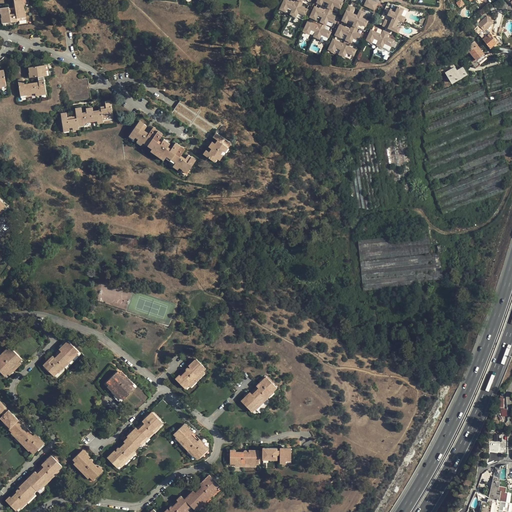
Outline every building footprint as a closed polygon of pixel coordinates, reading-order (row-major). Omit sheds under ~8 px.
[(1,18),(2,24),(18,21),(17,18),(26,17),(25,11),(24,11),(23,4),(24,3),(23,0),(14,0),(15,7),(17,15),(10,16),(9,8),(9,7),(0,8),(1,13),(2,18),(1,18)] [(324,0),(321,8),(326,10),(328,6),(334,9),(337,3),(331,0),(324,0)] [(334,9),(332,13),(336,15),(337,15),(339,11),(345,14),(348,8),(342,5),(344,0),(337,0),(337,3),(334,9)] [(372,0),(366,0),(365,5),(375,9),(378,2),(372,0)] [(289,5),(284,15),(289,17),(291,13),(297,16),(300,10),(289,5)] [(297,16),(295,20),(299,22),(302,17),(310,21),(312,15),(304,11),(306,7),(302,5),(300,10),(297,16)] [(390,9),(388,14),(393,16),(399,19),(403,21),(406,16),(402,14),(404,8),(398,5),(396,12),(390,9)] [(354,9),(347,25),(352,27),(354,23),(360,26),(363,20),(357,17),(359,11),(354,9)] [(319,12),(315,23),(319,25),(321,20),(328,23),(330,17),(319,12)] [(328,23),(326,28),(330,30),(332,25),(340,29),(343,23),(335,19),(336,15),(332,13),(330,17),(328,23)] [(360,26),(359,30),(363,32),(365,28),(371,31),(374,25),(368,22),(370,17),(365,14),(363,20),(360,26)] [(385,20),(383,25),(398,32),(401,27),(397,25),(399,19),(393,16),(391,23),(385,20)] [(482,17),(474,28),(479,32),(487,21),(482,17)] [(313,27),(308,38),(313,40),(315,35),(321,38),(323,32),(313,27)] [(321,38),(319,42),(323,44),(325,40),(333,44),(336,38),(328,34),(330,30),(326,28),(323,32),(321,38)] [(345,30),(341,40),(345,42),(348,38),(354,40),(356,34),(345,30)] [(354,40),(352,45),(356,47),(358,42),(366,46),(369,40),(361,36),(363,32),(359,30),(356,34),(354,40)] [(377,33),(373,43),(377,46),(379,41),(385,44),(388,38),(377,33)] [(489,33),(482,39),(490,48),(496,42),(494,39),(489,33)] [(385,44),(383,48),(388,50),(390,46),(398,49),(401,44),(392,40),(394,36),(390,34),(388,38),(385,44)] [(496,37),(494,39),(496,42),(490,48),(491,48),(496,47),(501,43),(496,37)] [(473,63),(476,67),(480,64),(478,62),(486,56),(474,41),(464,49),(467,53),(469,52),(476,61),(473,63)] [(339,45),(334,55),(339,57),(341,53),(347,55),(349,50),(339,45)] [(347,55),(345,60),(349,62),(351,57),(360,61),(362,55),(354,51),(356,47),(352,45),(349,50),(347,55)] [(483,70),(491,97),(511,91),(511,63),(511,62),(483,70)] [(18,80),(20,96),(31,94),(31,93),(35,93),(46,92),(44,76),(47,76),(46,70),(45,70),(44,65),(29,67),(29,72),(30,78),(36,77),(38,76),(39,83),(25,86),(24,84),(24,79),(18,80)] [(446,72),(452,82),(466,74),(462,67),(456,71),(454,68),(446,72)] [(65,78),(68,102),(91,98),(87,74),(65,78)] [(422,97),(425,104),(482,81),(479,74),(422,97)] [(37,82),(24,84),(25,86),(39,83),(38,76),(36,77),(37,82)] [(425,163),(428,171),(511,137),(511,96),(489,105),(493,115),(489,117),(487,109),(488,109),(485,101),(487,101),(484,94),(485,93),(481,85),(423,108),(427,117),(425,117),(428,125),(425,126),(428,133),(423,135),(425,142),(423,143),(430,160),(425,163)] [(182,98),(171,115),(205,138),(217,122),(182,98)] [(61,113),(63,129),(69,128),(72,127),(78,127),(78,124),(84,123),(89,122),(97,121),(103,120),(103,117),(113,116),(111,100),(105,101),(106,106),(106,108),(101,109),(101,110),(101,111),(82,114),(82,113),(81,108),(75,108),(76,116),(77,118),(68,119),(67,117),(67,113),(61,113)] [(139,121),(130,134),(135,137),(138,139),(143,143),(143,142),(145,140),(149,143),(153,147),(152,148),(152,149),(165,158),(165,157),(167,156),(171,159),(176,162),(175,164),(174,164),(179,167),(180,167),(182,169),(182,170),(187,173),(196,160),(188,155),(186,158),(184,160),(180,157),(181,155),(185,149),(175,143),(171,149),(170,151),(157,142),(158,140),(163,134),(153,127),(149,133),(148,135),(143,131),(144,130),(147,126),(139,121)] [(206,150),(203,154),(214,162),(216,158),(217,159),(220,153),(222,150),(223,151),(226,146),(229,141),(216,133),(213,137),(217,140),(218,141),(210,153),(209,152),(206,150)] [(380,138),(390,206),(420,202),(410,134),(380,138)] [(352,202),(354,211),(388,207),(377,139),(355,142),(358,165),(345,167),(350,202),(352,202)] [(157,142),(170,151),(171,149),(168,147),(162,142),(158,140),(157,142)] [(209,152),(210,153),(218,141),(217,140),(214,143),(211,149),(209,152)] [(511,141),(428,175),(444,214),(504,191),(501,184),(504,182),(501,174),(510,171),(503,154),(511,151),(511,141)] [(163,160),(165,158),(152,149),(150,151),(163,160)] [(357,232),(358,238),(423,231),(423,225),(357,232)] [(358,240),(361,260),(431,253),(429,233),(358,240)] [(5,351),(2,353),(15,366),(22,359),(25,362),(43,345),(28,330),(8,350),(6,352),(5,351)] [(60,356),(57,354),(54,357),(53,356),(43,365),(54,376),(58,372),(57,371),(64,365),(65,366),(70,361),(69,360),(75,353),(76,354),(79,351),(68,340),(59,349),(61,351),(63,353),(60,356)] [(2,353),(0,355),(0,356),(12,369),(15,366),(2,353)] [(75,353),(69,360),(70,361),(70,362),(77,355),(76,354),(75,353)] [(0,356),(0,371),(5,376),(12,369),(0,356)] [(180,374),(175,379),(186,389),(206,368),(196,359),(189,366),(190,367),(190,368),(189,367),(188,367),(187,368),(186,369),(186,370),(187,371),(181,376),(180,374)] [(64,365),(57,371),(58,372),(59,373),(65,367),(65,366),(64,365)] [(118,371),(107,382),(124,400),(121,402),(133,414),(150,397),(138,385),(136,388),(133,385),(131,383),(132,382),(125,374),(123,376),(118,371)] [(277,387),(266,376),(256,386),(257,387),(255,390),(257,393),(254,396),(251,393),(250,392),(241,401),(249,408),(252,412),(255,409),(254,408),(261,401),(262,403),(267,398),(266,396),(272,390),(273,391),(277,387)] [(272,390),(266,396),(267,398),(274,392),(273,391),(272,390)] [(186,422),(163,399),(151,411),(152,412),(143,421),(144,422),(141,425),(143,428),(140,431),(137,428),(136,427),(127,436),(128,437),(124,441),(125,443),(120,448),(119,448),(119,447),(118,448),(117,448),(117,449),(117,450),(117,451),(117,452),(115,450),(108,458),(117,468),(141,444),(140,444),(147,437),(148,438),(153,433),(152,432),(159,425),(159,426),(163,422),(177,437),(177,436),(184,443),(183,444),(187,449),(189,448),(195,454),(195,455),(198,459),(209,449),(200,439),(199,440),(196,437),(193,439),(190,436),(192,434),(194,433),(185,423),(186,422)] [(12,432),(13,431),(20,437),(18,439),(19,440),(2,458),(16,471),(33,453),(34,454),(45,443),(35,434),(34,434),(31,431),(28,434),(25,431),(28,428),(29,427),(20,418),(19,419),(9,409),(9,410),(7,411),(5,409),(7,408),(7,407),(0,400),(0,414),(2,412),(4,414),(1,418),(11,428),(10,429),(12,432)] [(261,401),(254,408),(256,409),(263,403),(262,403),(261,401)] [(159,425),(152,432),(153,433),(153,434),(160,427),(159,426),(159,425)] [(20,437),(13,431),(11,433),(18,439),(20,437)] [(184,443),(177,436),(177,437),(175,438),(182,445),(183,444),(184,443)] [(147,437),(140,444),(141,444),(142,446),(148,439),(148,438),(147,437)] [(195,454),(189,448),(187,449),(187,450),(193,456),(195,455),(195,454)] [(263,448),(263,451),(263,455),(263,459),(276,459),(277,454),(280,454),(280,462),(286,462),(286,461),(291,461),(291,468),(315,469),(316,448),(280,448),(280,450),(277,450),(277,448),(276,448),(263,448)] [(83,449),(73,459),(94,480),(103,470),(99,466),(98,467),(92,462),(93,461),(93,460),(93,459),(92,459),(92,458),(91,458),(90,459),(89,458),(90,457),(83,449)] [(236,450),(230,450),(230,463),(259,464),(259,455),(259,451),(259,450),(249,450),(249,452),(247,452),(247,451),(247,450),(246,450),(245,450),(244,450),(243,451),(243,452),(236,452),(236,450)] [(62,466),(52,456),(42,465),(43,466),(40,470),(42,472),(39,475),(37,472),(36,471),(19,487),(21,489),(20,489),(19,489),(18,489),(17,490),(17,491),(17,492),(12,497),(10,496),(6,500),(16,510),(36,490),(37,491),(40,488),(39,487),(46,481),(48,482),(53,477),(51,476),(58,469),(59,470),(62,466)] [(160,459),(135,483),(147,495),(171,471),(160,459)] [(58,469),(51,476),(53,477),(53,478),(60,471),(59,470),(58,469)] [(184,511),(191,505),(196,510),(198,507),(197,506),(204,500),(206,501),(211,496),(209,495),(215,488),(216,489),(220,485),(209,474),(200,484),(201,485),(198,488),(201,491),(197,494),(194,491),(194,490),(185,499),(181,496),(177,500),(178,501),(173,506),(172,506),(171,506),(170,506),(170,507),(169,507),(169,508),(170,508),(170,509),(169,510),(167,509),(164,511),(156,511),(154,509),(150,511),(184,511)] [(503,501),(503,496),(508,497),(510,490),(508,484),(509,484),(508,479),(502,479),(498,479),(498,477),(496,477),(493,480),(489,499),(486,511),(504,511),(504,510),(505,510),(506,502),(503,501)] [(46,481),(39,487),(40,488),(41,489),(48,482),(46,481)] [(215,488),(209,495),(211,496),(211,497),(217,490),(216,489),(215,488)] [(486,511),(489,499),(488,499),(488,502),(482,501),(480,511),(486,511)] [(204,500),(197,506),(198,507),(199,508),(206,502),(206,501),(204,500)]
